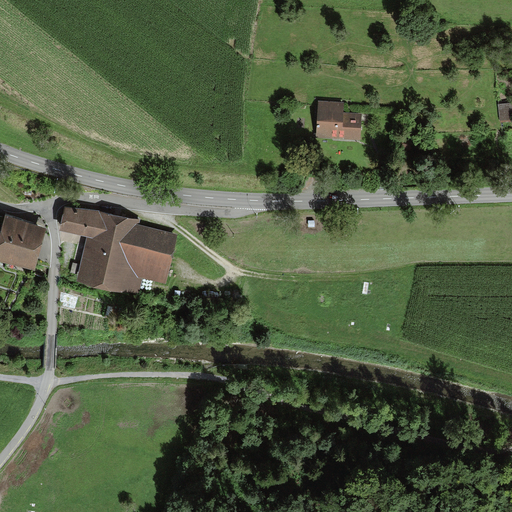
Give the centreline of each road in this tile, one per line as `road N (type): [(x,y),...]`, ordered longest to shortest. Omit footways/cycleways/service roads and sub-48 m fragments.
road 1 (track): [(0,378),(190,374),(441,437),(511,446)]
road 2 (tertiary): [(250,199),(511,194)]
road 3 (tertiary): [(0,150),(142,189),(250,199)]
road 4 (residential): [(250,199),(241,213),(48,202)]
road 5 (track): [(154,205),(232,270),(212,281),(174,273)]
